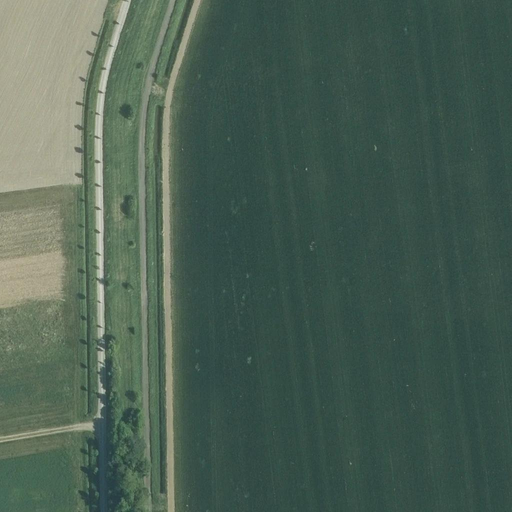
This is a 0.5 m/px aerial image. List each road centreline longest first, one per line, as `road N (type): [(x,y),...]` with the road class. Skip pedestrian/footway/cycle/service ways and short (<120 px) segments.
road 1 (unclassified): [(104,511),(100,101),(127,0)]
road 2 (track): [(151,511),(146,124),(175,0)]
